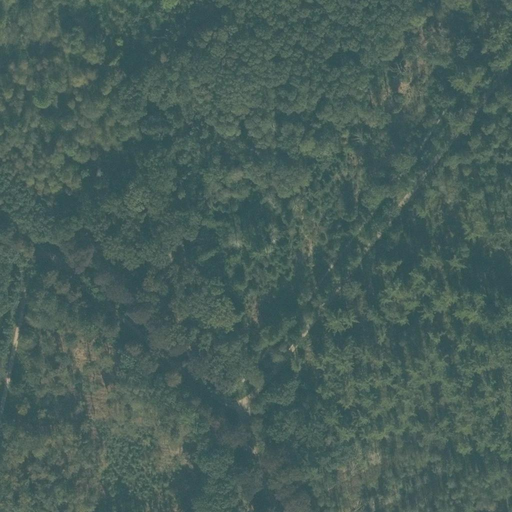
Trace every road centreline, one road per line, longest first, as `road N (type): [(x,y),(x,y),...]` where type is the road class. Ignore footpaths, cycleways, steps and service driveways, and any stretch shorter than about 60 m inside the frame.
road 1 (track): [(242,410),(511,60)]
road 2 (track): [(242,410),(293,397),(392,331),(511,224)]
road 3 (track): [(38,249),(226,407),(242,410)]
road 4 (track): [(0,408),(38,249)]
road 5 (track): [(242,410),(286,424),(324,511)]
